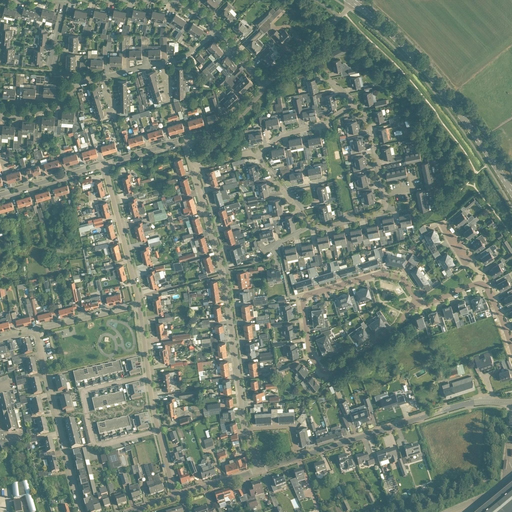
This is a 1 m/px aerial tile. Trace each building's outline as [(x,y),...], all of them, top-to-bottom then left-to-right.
[(205,0),(206,0),(205,2),(213,9),(219,3),(221,0),(215,0),(216,0),(215,0),(205,0)] [(228,2),(226,4),(222,8),(224,10),(220,14),(228,22),(230,20),(233,22),(237,18),(229,10),(232,7),(228,2)] [(2,17),(8,19),(8,16),(11,8),(5,6),(2,17)] [(20,9),(18,18),(19,18),(19,17),(18,17),(19,15),(24,17),(24,19),(27,20),(30,9),(24,7),(23,10),(20,9)] [(8,16),(8,19),(12,20),(13,17),(18,18),(20,9),(14,8),(14,9),(11,8),(8,16)] [(39,10),(37,19),(42,21),(43,18),(44,17),(46,18),(49,10),(43,8),(42,11),(39,10)] [(30,9),(27,20),(28,17),(37,19),(39,10),(33,9),(33,10),(30,9)] [(79,22),(81,11),(75,9),(75,11),(71,10),(70,17),(73,18),(73,21),(79,22)] [(134,22),(137,22),(140,10),(134,9),(132,18),(135,19),(134,22)] [(256,23),(259,27),(260,25),(268,18),(272,14),(274,12),(270,9),(270,10),(269,10),(265,14),(256,23)] [(49,10),(46,18),(46,20),(52,22),(55,23),(56,21),(55,21),(57,15),(54,14),(54,12),(49,10)] [(96,22),(98,23),(101,11),(94,10),(93,19),(96,19),(96,22)] [(139,23),(143,24),(143,23),(144,21),(146,12),(140,10),(137,22),(139,23)] [(154,25),(156,26),(159,12),(153,10),(151,20),(155,20),(154,25)] [(81,11),(79,22),(81,23),(82,20),(86,20),(86,17),(87,12),(81,11)] [(101,11),(98,23),(98,24),(100,25),(101,20),(104,21),(103,28),(104,28),(103,34),(105,34),(107,28),(109,19),(105,19),(107,12),(101,11)] [(126,12),(120,11),(118,23),(120,23),(121,20),(124,21),(126,12)] [(159,12),(156,26),(158,26),(159,21),(163,22),(163,21),(164,21),(164,22),(166,22),(167,16),(164,16),(165,13),(159,12)] [(167,16),(166,22),(170,23),(169,24),(170,24),(169,25),(173,28),(174,27),(181,17),(176,14),(173,18),(167,16)] [(268,18),(260,25),(266,31),(270,27),(271,23),(270,22),(271,21),(272,21),(275,18),(272,14),(268,18)] [(181,17),(174,27),(176,29),(178,26),(181,28),(186,21),(181,17)] [(241,21),(237,24),(234,28),(241,35),(243,34),(245,37),(252,30),(249,26),(247,28),(241,21)] [(190,35),(192,36),(198,26),(193,23),(190,27),(188,30),(191,32),(190,35)] [(2,31),(2,35),(10,35),(13,35),(13,29),(10,29),(11,26),(1,25),(1,31),(2,31)] [(260,37),(266,31),(260,25),(259,27),(257,29),(258,30),(255,33),(248,40),(251,42),(247,46),(255,54),(262,47),(256,41),(260,37)] [(198,26),(192,36),(192,37),(191,38),(193,39),(196,35),(199,37),(204,30),(198,26)] [(34,37),(47,38),(48,32),(45,32),(45,28),(39,28),(38,34),(39,34),(39,37),(34,37)] [(272,35),(276,39),(279,43),(282,40),(285,43),(292,36),(285,30),(280,35),(276,30),(272,35)] [(107,41),(107,45),(107,50),(111,50),(111,41),(111,36),(113,36),(113,38),(117,38),(117,34),(115,34),(111,34),(108,34),(107,41)] [(4,41),(4,44),(15,45),(10,44),(11,39),(10,39),(10,35),(2,35),(1,41),(4,41)] [(37,47),(44,47),(44,44),(47,44),(47,38),(34,37),(34,42),(35,44),(37,44),(36,47),(37,47)] [(167,44),(167,48),(167,53),(175,53),(175,45),(178,45),(178,43),(176,42),(174,41),(169,42),(169,44),(167,44)] [(206,45),(203,48),(205,50),(206,49),(209,53),(211,54),(219,46),(214,41),(208,47),(206,45)] [(5,50),(4,53),(15,54),(15,45),(4,44),(3,50),(5,50)] [(211,54),(208,56),(213,61),(215,59),(218,57),(220,55),(223,51),(219,46),(211,54)] [(269,46),(264,51),(260,55),(261,54),(263,56),(260,59),(267,66),(274,60),(269,55),(274,51),(269,46)] [(342,46),(333,51),(335,56),(345,52),(342,46)] [(34,49),(34,56),(42,56),(42,53),(43,53),(44,47),(37,47),(37,50),(34,49)] [(91,59),(91,67),(97,67),(97,53),(92,53),(92,50),(88,50),(88,55),(86,55),(86,59),(91,59)] [(15,54),(4,53),(4,59),(7,59),(6,64),(15,65),(15,57),(15,54)] [(204,58),(200,54),(197,58),(200,61),(201,63),(208,56),(207,55),(204,58)] [(205,73),(203,74),(210,81),(215,77),(211,72),(218,66),(217,65),(219,64),(223,69),(223,68),(226,66),(232,61),(227,55),(221,61),(219,59),(215,63),(208,70),(205,73)] [(41,60),(42,56),(34,56),(33,62),(32,61),(32,65),(42,66),(43,60),(41,60)] [(340,59),(337,60),(332,61),(334,71),(342,70),(340,59)] [(206,67),(202,71),(205,73),(208,70),(215,63),(213,61),(206,67)] [(226,75),(219,82),(222,84),(224,82),(227,80),(229,77),(234,73),(232,71),(233,69),(237,66),(232,61),(226,66),(223,68),(223,69),(221,70),(226,75)] [(148,73),(149,79),(158,76),(156,71),(148,73)] [(239,78),(241,81),(248,87),(253,82),(245,74),(242,76),(239,78)] [(315,74),(306,76),(307,81),(308,84),(308,86),(317,84),(316,82),(315,78),(314,75),(315,75),(315,74)] [(43,95),(49,95),(50,83),(44,83),(45,75),(41,75),(40,84),(44,84),(43,95)] [(149,85),(159,82),(158,76),(149,79),(151,84),(149,85)] [(358,76),(355,77),(351,78),(353,88),(360,87),(358,76)] [(229,97),(235,103),(240,98),(232,90),(234,88),(232,85),(227,80),(224,82),(231,90),(226,94),(229,97)] [(242,92),(248,87),(241,81),(239,83),(237,82),(235,84),(242,92)] [(149,85),(150,91),(159,89),(157,83),(159,82),(149,85)] [(317,84),(308,86),(310,92),(313,92),(318,91),(317,84)] [(90,88),(92,94),(100,92),(98,86),(90,88)] [(299,94),(299,96),(300,98),(306,96),(308,96),(307,93),(301,94),(300,89),(302,89),(301,88),(298,88),(299,94)] [(150,91),(152,97),(160,94),(159,89),(150,91)] [(89,95),(91,101),(102,98),(100,92),(92,94),(89,95)] [(371,92),(368,92),(363,93),(366,105),(373,103),(371,92)] [(317,104),(320,103),(318,97),(324,96),(323,93),(315,94),(317,104)] [(162,100),(160,94),(152,97),(154,103),(162,100)] [(312,109),(309,110),(310,118),(317,117),(316,116),(319,115),(318,110),(317,104),(315,94),(312,95),(308,96),(306,96),(307,102),(312,101),(312,104),(313,104),(312,109)] [(326,95),(327,102),(335,100),(334,94),(326,95)] [(230,107),(235,103),(229,97),(227,100),(224,96),(219,101),(222,108),(226,106),(225,103),(230,107)] [(299,112),(302,111),(301,103),(304,103),(303,100),(306,99),(306,96),(300,98),(296,98),(299,112)] [(91,101),(93,106),(101,104),(99,98),(102,98),(91,101)] [(299,112),(296,98),(293,99),(296,110),(293,111),(292,109),(289,110),(291,121),(292,121),(295,121),(295,120),(298,120),(296,113),(299,112)] [(386,99),(375,101),(376,107),(387,105),(387,104),(389,104),(388,99),(386,100),(386,99)] [(337,106),(335,100),(327,102),(328,108),(337,106)] [(93,106),(94,112),(103,110),(101,104),(93,106)] [(289,109),(283,110),(285,122),(291,121),(289,110),(289,109)] [(104,116),(103,110),(94,112),(96,118),(104,116)] [(210,110),(206,111),(208,117),(209,122),(217,120),(216,115),(215,114),(214,110),(211,111),(210,110)] [(381,110),(379,111),(374,112),(376,122),(384,121),(381,110)] [(195,118),(197,126),(204,124),(202,116),(195,118)] [(267,128),(273,127),(272,118),(268,119),(267,116),(261,117),(263,123),(266,123),(267,128)] [(49,117),(48,130),(54,130),(54,131),(57,131),(57,125),(54,125),(55,118),(49,117)] [(272,118),(273,127),(280,126),(278,117),(272,118)] [(346,128),(347,127),(359,125),(358,123),(357,123),(356,117),(352,117),(349,118),(344,119),(345,122),(344,123),(345,127),(346,128)] [(190,128),(197,126),(195,118),(188,120),(190,128)] [(175,124),(177,132),(184,130),(182,122),(175,124)] [(170,134),(177,132),(175,124),(168,126),(170,134)] [(157,125),(154,126),(157,138),(164,136),(163,131),(162,128),(159,129),(157,125)] [(359,127),(359,125),(347,127),(348,132),(347,133),(348,136),(354,134),(353,131),(358,130),(358,127),(359,127)] [(98,145),(94,131),(92,126),(90,127),(92,133),(91,134),(94,146),(98,145)] [(134,133),(137,144),(145,141),(142,134),(138,135),(136,130),(138,130),(137,126),(133,127),(134,133)] [(151,131),(148,132),(149,135),(150,140),(157,138),(154,126),(150,127),(151,131)] [(261,128),(254,129),(255,132),(257,140),(263,139),(261,128)] [(380,141),(382,140),(383,142),(386,141),(386,140),(388,139),(386,128),(378,129),(380,141)] [(250,142),(257,140),(255,132),(249,133),(250,142)] [(130,146),(137,144),(134,133),(131,134),(132,137),(129,137),(127,133),(123,134),(126,144),(130,143),(130,146)] [(352,139),(353,144),(364,142),(364,140),(362,140),(362,137),(358,138),(358,135),(348,137),(348,140),(352,139)] [(314,138),(316,146),(322,145),(321,136),(314,138)] [(295,139),(297,147),(303,146),(301,137),(295,139)] [(310,147),(316,146),(314,138),(308,139),(310,147)] [(290,148),(297,147),(295,139),(289,140),(290,148)] [(13,149),(17,148),(18,140),(13,140),(13,148),(7,147),(7,151),(13,149)] [(108,144),(110,152),(117,150),(115,142),(108,144)] [(365,144),(364,142),(353,144),(351,145),(352,150),(350,150),(351,153),(356,152),(361,151),(360,148),(364,148),(363,145),(365,144)] [(104,154),(110,152),(108,144),(101,146),(104,154)] [(82,149),(85,159),(91,157),(88,145),(82,147),(82,149)] [(278,149),(279,157),(286,156),(284,147),(278,149)] [(384,159),(389,158),(392,158),(390,147),(382,149),(384,159)] [(89,150),(91,157),(98,155),(97,150),(96,148),(89,150)] [(273,158),(279,157),(278,149),(271,150),(273,158)] [(354,157),(355,162),(366,160),(366,158),(364,158),(363,155),(358,156),(358,153),(351,155),(352,158),(354,157)] [(70,156),(72,163),(79,161),(77,154),(70,156)] [(66,165),(72,163),(70,156),(63,158),(66,165)] [(284,162),(281,163),(281,166),(286,165),(288,165),(291,164),(289,156),(286,157),(287,165),(284,165),(284,162)] [(422,163),(423,168),(432,166),(431,161),(432,161),(432,157),(425,158),(426,162),(422,163)] [(44,163),(47,170),(53,168),(51,161),(50,158),(47,159),(48,162),(44,163)] [(175,160),(177,167),(183,165),(181,158),(175,160)] [(51,161),(53,168),(60,166),(58,159),(51,161)] [(314,167),(316,176),(322,175),(321,170),(324,169),(324,170),(327,169),(326,160),(323,161),(323,166),(314,167)] [(366,162),(366,160),(355,162),(356,165),(353,166),(354,171),(360,170),(360,167),(366,166),(365,163),(366,162)] [(32,167),(34,174),(41,172),(39,165),(35,165),(35,162),(31,163),(32,166),(32,167)] [(248,166),(249,172),(258,171),(256,164),(248,166)] [(185,172),(183,165),(177,167),(179,174),(185,172)] [(290,173),(288,165),(286,165),(286,168),(280,170),(281,172),(282,172),(282,175),(290,174),(291,182),(298,180),(296,172),(290,173)] [(34,174),(32,167),(25,169),(27,176),(34,174)] [(208,171),(209,178),(221,175),(220,169),(219,168),(208,171)] [(13,172),(16,180),(22,178),(20,170),(13,172)] [(296,172),(298,180),(304,179),(302,170),(296,172)] [(251,178),(241,180),(242,183),(247,182),(249,182),(251,181),(260,180),(252,181),(252,178),(259,177),(258,171),(249,172),(251,178)] [(356,175),(357,180),(368,178),(368,176),(367,176),(366,173),(361,174),(360,171),(354,172),(354,175),(356,175)] [(9,182),(16,180),(13,172),(7,174),(9,182)] [(126,177),(122,178),(124,185),(131,183),(130,179),(130,177),(131,176),(130,174),(126,175),(126,177)] [(221,175),(209,178),(211,185),(218,183),(217,180),(221,179),(221,178),(225,177),(224,174),(221,175)] [(181,179),(183,186),(189,184),(187,178),(181,179)] [(369,180),(368,178),(357,180),(354,181),(355,186),(357,186),(357,189),(364,188),(364,187),(368,187),(367,184),(368,184),(367,181),(369,180)] [(92,190),(96,189),(103,187),(101,181),(98,181),(98,180),(94,181),(95,184),(91,186),(92,190)] [(260,180),(251,181),(252,185),(253,185),(254,191),(255,191),(255,190),(258,190),(259,190),(267,188),(266,182),(260,183),(259,180),(260,180)] [(131,183),(124,185),(126,191),(130,190),(130,192),(130,193),(133,192),(134,195),(138,194),(145,192),(147,192),(146,189),(145,189),(144,189),(142,190),(138,191),(135,192),(134,189),(133,189),(132,187),(136,186),(136,184),(135,182),(131,183)] [(61,186),(63,193),(70,191),(68,184),(61,186)] [(191,191),(189,184),(183,186),(180,187),(182,194),(191,191)] [(63,193),(61,186),(54,188),(56,195),(59,194),(60,197),(64,196),(63,193)] [(317,187),(319,194),(327,192),(326,186),(317,187)] [(105,194),(103,187),(96,189),(98,197),(102,196),(102,195),(105,194)] [(259,194),(257,194),(258,196),(269,194),(267,188),(259,190),(258,190),(259,194)] [(417,191),(418,196),(426,195),(426,194),(434,193),(433,188),(427,189),(427,191),(430,191),(426,192),(425,190),(417,191)] [(218,189),(213,191),(215,198),(228,194),(226,189),(224,189),(220,190),(220,189),(218,189)] [(359,190),(357,190),(358,193),(363,192),(364,197),(375,195),(374,193),(373,193),(372,190),(365,192),(364,189),(359,190)] [(42,192),(44,199),(51,197),(53,203),(54,203),(55,206),(56,205),(54,196),(51,196),(49,190),(42,192)] [(43,209),(45,208),(47,208),(46,205),(44,199),(42,192),(35,194),(37,201),(40,200),(43,209)] [(328,198),(327,192),(319,194),(320,200),(328,198)] [(165,198),(166,202),(172,200),(181,197),(180,193),(178,194),(174,195),(165,198)] [(228,194),(215,198),(217,204),(222,203),(224,203),(223,199),(230,197),(234,196),(233,194),(233,193),(229,194),(229,193),(228,194)] [(24,197),(26,204),(27,209),(32,207),(34,213),(38,211),(36,204),(33,205),(32,202),(33,202),(31,195),(24,197)] [(364,202),(363,203),(363,206),(370,205),(369,202),(374,201),(373,198),(375,197),(375,195),(364,197),(364,202)] [(19,206),(26,204),(24,197),(17,199),(19,206)] [(133,201),(129,202),(130,209),(137,207),(136,200),(137,200),(136,197),(134,198),(132,198),(133,201)] [(182,201),(181,197),(172,200),(166,202),(165,202),(166,205),(176,202),(176,203),(182,201)] [(183,200),(185,206),(195,204),(193,197),(188,198),(186,199),(183,200)] [(465,204),(468,208),(475,201),(476,200),(473,197),(465,204)] [(275,199),(268,200),(269,204),(271,203),(272,207),(281,205),(280,198),(275,199)] [(153,211),(148,212),(149,217),(154,215),(166,213),(164,206),(163,203),(162,200),(157,201),(158,204),(159,206),(159,209),(153,210),(153,211)] [(5,203),(7,210),(14,208),(12,201),(5,203)] [(98,203),(96,204),(97,211),(98,211),(101,210),(108,208),(107,202),(104,202),(104,201),(100,202),(100,203),(98,204),(98,203)] [(225,208),(219,210),(221,217),(231,214),(235,213),(235,210),(233,210),(233,208),(240,205),(239,201),(224,205),(225,208)] [(182,215),(180,215),(181,218),(182,218),(191,215),(190,212),(197,211),(195,204),(185,206),(181,208),(180,208),(182,215)] [(272,207),(269,207),(270,211),(270,213),(271,214),(277,213),(283,212),(281,205),(272,207)] [(319,206),(320,213),(328,211),(327,205),(319,206)] [(145,210),(144,206),(141,206),(137,207),(130,209),(132,215),(136,214),(137,217),(141,216),(140,213),(146,212),(145,210)] [(98,211),(97,211),(99,215),(99,216),(103,215),(104,218),(108,217),(107,216),(110,215),(108,208),(101,210),(98,211)] [(465,209),(454,218),(456,221),(455,221),(456,222),(456,223),(458,225),(459,226),(467,219),(465,216),(468,213),(465,209)] [(331,210),(328,211),(320,213),(321,219),(333,217),(331,210)] [(229,222),(230,225),(237,223),(236,220),(233,221),(231,214),(221,217),(223,224),(229,222)] [(191,215),(182,218),(183,221),(189,219),(191,226),(200,223),(198,216),(192,218),(191,215)] [(286,220),(282,221),(283,224),(294,222),(293,215),(288,216),(285,216),(286,220)] [(470,227),(465,231),(466,232),(465,233),(466,235),(465,235),(467,238),(468,237),(468,238),(476,232),(474,229),(475,229),(475,228),(476,227),(476,226),(475,225),(474,224),(476,222),(476,221),(479,219),(476,216),(471,220),(467,223),(470,227)] [(78,224),(79,227),(103,221),(102,217),(94,220),(93,219),(88,220),(89,222),(78,224)] [(390,231),(390,228),(388,218),(382,219),(384,229),(385,232),(390,231)] [(103,221),(79,227),(80,232),(90,229),(90,228),(104,224),(103,221)] [(105,223),(107,231),(114,229),(112,223),(109,223),(109,222),(105,223)] [(135,226),(136,233),(143,231),(151,229),(152,229),(151,225),(148,226),(147,222),(143,223),(142,222),(138,223),(139,225),(135,226)] [(294,222),(283,224),(284,227),(287,227),(287,230),(288,230),(295,229),(294,222)] [(191,226),(188,227),(190,233),(192,232),(192,233),(193,233),(198,231),(203,230),(200,223),(191,226)] [(427,237),(428,239),(438,234),(437,233),(436,232),(435,232),(434,229),(428,232),(424,224),(423,225),(419,228),(424,238),(427,237)] [(265,227),(268,238),(275,237),(272,225),(265,227)] [(368,233),(365,234),(368,248),(368,249),(371,248),(370,242),(370,241),(369,237),(374,236),(372,226),(367,227),(368,232),(368,233)] [(262,240),(268,238),(265,227),(266,231),(262,232),(261,228),(259,228),(259,231),(262,240)] [(154,228),(152,229),(151,229),(143,231),(136,233),(138,240),(142,238),(143,241),(147,240),(146,237),(145,237),(144,235),(149,234),(148,232),(151,231),(155,231),(154,228)] [(225,230),(227,237),(241,232),(240,229),(232,231),(232,228),(231,228),(225,230)] [(361,228),(356,229),(358,240),(363,239),(363,240),(364,242),(364,243),(364,246),(365,245),(367,245),(368,249),(368,248),(365,234),(362,234),(362,233),(361,228)] [(98,242),(99,244),(110,242),(109,239),(113,238),(113,237),(116,236),(114,229),(107,231),(105,232),(106,237),(107,239),(100,241),(98,241),(98,242)] [(356,229),(350,231),(351,235),(352,241),(353,242),(353,244),(358,243),(358,241),(358,240),(356,229)] [(241,232),(227,237),(229,243),(234,242),(235,245),(245,242),(244,238),(238,239),(237,237),(244,235),(243,232),(241,232)] [(334,234),(336,245),(337,247),(342,246),(341,243),(339,233),(338,233),(338,232),(334,233),(334,234)] [(427,243),(432,253),(438,250),(434,243),(439,240),(438,237),(438,236),(438,235),(438,234),(428,239),(430,242),(427,243)] [(477,251),(482,248),(485,246),(483,243),(486,240),(482,234),(475,238),(477,241),(473,244),(475,247),(475,248),(476,250),(477,250),(477,251)] [(196,241),(194,242),(196,246),(198,245),(206,243),(204,236),(199,237),(195,238),(196,241)] [(99,244),(98,245),(99,249),(107,247),(108,253),(119,250),(117,244),(115,244),(114,243),(111,244),(110,242),(99,244)] [(198,245),(196,246),(197,251),(198,251),(199,252),(202,251),(203,251),(208,249),(206,243),(198,245)] [(481,257),(484,261),(485,261),(486,263),(490,260),(494,258),(492,255),(495,254),(496,253),(496,252),(496,251),(494,249),(497,247),(494,243),(485,249),(487,253),(481,257)] [(230,249),(232,256),(243,253),(241,244),(235,246),(235,248),(230,249)] [(141,250),(143,257),(150,255),(148,249),(149,249),(148,246),(144,247),(145,249),(141,250)] [(375,258),(369,260),(371,267),(372,267),(377,266),(380,265),(379,265),(378,260),(381,259),(380,257),(378,249),(378,247),(374,248),(375,253),(375,258)] [(287,257),(284,257),(286,271),(289,271),(288,262),(293,261),(292,258),(290,248),(285,249),(287,257)] [(121,257),(119,250),(113,252),(115,260),(118,259),(118,258),(121,257)] [(440,265),(442,263),(452,257),(451,257),(450,256),(449,256),(447,253),(442,257),(438,250),(432,253),(438,262),(440,265)] [(186,255),(178,257),(180,261),(181,261),(183,260),(187,259),(196,256),(195,252),(186,255)] [(232,256),(234,263),(243,260),(243,259),(244,259),(245,263),(254,260),(253,257),(253,256),(246,258),(245,252),(232,256)] [(385,255),(385,256),(387,256),(387,257),(386,262),(391,263),(391,264),(395,265),(397,256),(392,255),(392,253),(386,252),(385,255)] [(355,254),(359,266),(362,265),(364,269),(363,270),(366,269),(370,267),(371,267),(369,260),(363,262),(360,258),(359,253),(355,254)] [(397,256),(395,265),(399,265),(404,266),(405,261),(406,254),(402,253),(397,253),(397,256)] [(408,260),(412,263),(416,257),(416,256),(413,253),(408,260)] [(353,265),(347,266),(349,273),(350,273),(355,272),(358,272),(357,271),(356,267),(359,266),(355,254),(352,255),(353,260),(353,265)] [(151,262),(150,255),(143,257),(144,264),(148,263),(149,265),(153,264),(152,261),(151,262)] [(201,260),(201,261),(202,265),(212,262),(210,255),(205,257),(204,257),(201,258),(201,260)] [(452,258),(452,257),(442,263),(446,268),(442,271),(446,277),(447,276),(448,277),(453,273),(449,267),(454,263),(452,261),(452,260),(452,259),(452,258)] [(333,260),(337,272),(340,271),(342,276),(341,276),(344,276),(348,274),(349,273),(347,266),(341,268),(339,264),(337,259),(333,260)] [(331,271),(325,273),(327,280),(328,280),(333,279),(336,278),(335,278),(334,273),(337,272),(333,260),(330,261),(331,266),(331,271)] [(180,261),(173,262),(176,271),(183,269),(181,261),(180,261)] [(493,268),(490,270),(490,271),(490,272),(491,274),(492,274),(494,276),(498,274),(503,271),(501,267),(504,265),(503,262),(502,261),(497,264),(493,267),(493,268)] [(212,262),(202,265),(203,270),(205,270),(205,271),(214,269),(212,262)] [(118,273),(125,271),(123,265),(120,265),(120,264),(116,265),(117,268),(113,270),(114,274),(118,273)] [(311,267),(315,279),(318,278),(320,283),(319,283),(322,282),(326,280),(327,280),(325,273),(319,275),(317,271),(315,266),(311,267)] [(309,278),(303,280),(305,287),(306,286),(311,286),(314,285),(313,284),(313,285),(312,280),(315,279),(311,267),(308,268),(309,273),(309,278)] [(414,276),(416,279),(423,274),(426,272),(424,269),(422,269),(420,270),(418,267),(412,271),(415,275),(414,276)] [(280,271),(276,271),(274,271),(273,269),(267,270),(268,275),(267,276),(267,277),(268,278),(269,280),(269,281),(269,282),(270,283),(271,283),(272,282),(273,282),(273,281),(273,280),(277,279),(277,280),(281,279),(280,271)] [(154,270),(150,271),(151,273),(147,274),(149,281),(161,278),(159,271),(155,272),(154,270)] [(126,278),(125,271),(118,273),(120,281),(124,280),(124,279),(126,278)] [(237,272),(238,279),(249,278),(248,271),(237,272)] [(297,290),(300,289),(304,287),(305,287),(303,280),(297,281),(295,277),(293,272),(289,273),(293,285),(296,284),(298,289),(297,289),(297,290)] [(500,288),(501,290),(506,287),(507,288),(510,286),(509,285),(510,285),(508,281),(511,279),(508,272),(500,277),(502,280),(497,283),(498,285),(498,286),(499,288),(500,288)] [(428,282),(423,274),(416,279),(418,282),(419,282),(422,286),(428,282)] [(161,278),(149,281),(150,288),(154,287),(155,289),(159,288),(158,285),(157,286),(157,284),(164,282),(164,281),(166,281),(166,277),(163,278),(163,277),(161,278)] [(250,283),(249,278),(238,279),(239,286),(245,286),(245,288),(252,287),(251,283),(250,283)] [(69,283),(73,301),(78,300),(76,291),(74,282),(74,280),(71,280),(71,282),(69,283)] [(244,289),(244,292),(240,292),(241,300),(250,299),(250,295),(249,291),(249,288),(244,289)] [(359,290),(356,291),(357,294),(359,300),(358,300),(359,304),(366,302),(365,299),(362,288),(361,288),(360,289),(360,290),(359,290)] [(362,288),(365,299),(370,297),(368,288),(365,289),(364,288),(363,288),(362,288)] [(113,295),(115,303),(122,301),(120,293),(113,295)] [(343,294),(342,294),(346,304),(351,302),(349,293),(346,294),(345,294),(344,294),(343,294)] [(340,306),(339,306),(340,309),(347,307),(346,304),(342,294),(341,295),(340,296),(337,297),(340,306)] [(100,295),(90,297),(91,297),(91,301),(93,308),(100,306),(99,302),(101,302),(101,298),(100,295)] [(108,304),(115,303),(113,295),(107,296),(108,304)] [(154,305),(161,304),(165,304),(164,300),(160,300),(160,298),(161,298),(161,295),(157,295),(157,298),(153,299),(154,305)] [(481,311),(489,308),(486,301),(482,302),(480,296),(475,297),(475,298),(472,299),(475,309),(480,307),(481,311)] [(34,298),(31,298),(31,302),(33,311),(34,311),(34,312),(35,315),(34,315),(35,318),(38,317),(39,321),(46,319),(45,312),(44,309),(41,310),(41,311),(38,312),(38,311),(37,311),(34,297),(34,298)] [(84,301),(82,302),(82,303),(83,306),(85,305),(86,309),(93,308),(91,301),(91,297),(84,299),(84,301)] [(66,307),(68,314),(75,312),(74,309),(77,308),(76,305),(76,303),(73,303),(73,302),(72,301),(71,301),(70,301),(70,302),(69,303),(70,304),(65,305),(66,307)] [(312,318),(324,317),(323,313),(326,313),(326,312),(327,310),(326,309),(325,308),(324,308),(324,305),(326,305),(325,301),(317,303),(319,309),(312,310),(313,315),(312,315),(312,318)] [(461,312),(461,313),(466,311),(467,315),(469,315),(470,317),(474,316),(471,308),(468,309),(467,305),(466,305),(465,301),(463,302),(463,301),(460,302),(460,303),(458,304),(459,307),(460,312),(461,312)] [(29,315),(23,317),(25,324),(32,322),(31,319),(34,318),(33,315),(32,312),(33,311),(31,302),(27,303),(29,313),(29,315)] [(56,310),(55,310),(56,313),(60,312),(61,316),(68,314),(66,307),(62,307),(61,303),(55,304),(56,310)] [(162,311),(161,304),(154,305),(155,312),(159,312),(159,314),(163,314),(163,311),(162,311)] [(280,314),(279,314),(279,318),(283,318),(293,317),(292,307),(290,307),(289,304),(281,305),(282,305),(282,308),(279,309),(280,314)] [(213,307),(208,307),(208,310),(209,310),(209,314),(210,314),(221,312),(220,306),(215,306),(213,307)] [(456,321),(459,320),(459,319),(457,311),(453,312),(451,306),(443,308),(446,318),(452,316),(453,318),(454,317),(456,321)] [(45,312),(46,319),(53,317),(52,314),(56,313),(55,310),(52,311),(50,307),(44,308),(44,309),(45,312)] [(256,316),(257,320),(270,318),(269,308),(265,309),(266,314),(258,315),(257,310),(250,311),(242,312),(243,318),(254,317),(254,316),(256,316)] [(378,318),(375,320),(381,329),(382,328),(382,327),(383,326),(385,325),(383,322),(380,317),(383,315),(380,310),(377,312),(378,315),(376,316),(378,318)] [(14,321),(13,321),(13,323),(17,322),(18,326),(25,324),(23,317),(19,318),(18,316),(17,317),(15,311),(11,312),(14,321)] [(437,311),(429,313),(430,316),(429,316),(430,317),(430,316),(432,323),(436,321),(436,324),(438,323),(439,324),(441,324),(443,332),(447,331),(442,315),(438,316),(437,311)] [(1,318),(3,329),(10,327),(10,324),(13,323),(13,321),(12,322),(10,312),(7,313),(6,315),(6,317),(1,318)] [(430,326),(428,320),(424,321),(422,315),(415,317),(418,326),(422,325),(423,328),(426,327),(426,328),(427,328),(426,327),(430,326)] [(324,320),(324,317),(312,318),(313,321),(314,321),(314,326),(320,325),(321,330),(329,327),(327,320),(324,320)] [(270,319),(270,318),(257,320),(257,324),(267,322),(268,328),(271,327),(271,323),(270,319)] [(375,320),(370,324),(375,331),(378,330),(379,330),(380,329),(381,329),(375,320)] [(361,325),(356,328),(364,339),(369,336),(363,328),(364,328),(367,326),(365,323),(363,321),(361,323),(362,324),(361,325)] [(292,323),(287,324),(284,324),(286,337),(292,336),(293,337),(296,336),(296,333),(295,333),(294,327),(292,328),(292,323)] [(356,328),(349,333),(352,337),(354,336),(359,343),(364,339),(356,328)] [(168,329),(164,329),(157,330),(158,337),(161,337),(161,338),(165,337),(165,335),(169,335),(168,329)] [(319,346),(329,342),(332,341),(329,334),(331,333),(330,329),(321,332),(323,336),(317,338),(319,343),(318,344),(319,346)] [(13,344),(8,345),(10,352),(13,351),(21,349),(31,347),(30,344),(31,344),(30,341),(29,341),(29,340),(26,341),(25,338),(20,339),(21,347),(14,348),(13,344)] [(160,348),(160,355),(168,354),(171,353),(170,345),(184,343),(184,338),(173,340),(170,340),(165,341),(165,344),(163,345),(164,348),(160,348)] [(331,346),(329,342),(319,346),(319,347),(319,346),(321,349),(321,348),(323,353),(332,349),(333,350),(334,350),(336,353),(343,350),(342,346),(337,348),(335,344),(331,346)] [(288,357),(293,357),(298,356),(298,355),(298,354),(299,353),(298,353),(298,352),(297,347),(295,347),(295,343),(286,344),(286,351),(287,351),(288,357)] [(0,346),(0,350),(1,356),(4,356),(6,360),(11,358),(10,352),(6,353),(5,346),(0,346)] [(260,357),(273,356),(274,356),(273,346),(269,347),(270,351),(260,353),(260,357)] [(10,352),(11,358),(12,358),(13,362),(19,360),(18,356),(15,357),(13,351),(10,352)] [(478,355),(474,357),(479,369),(493,364),(489,351),(484,353),(485,357),(480,359),(478,355)] [(172,358),(171,353),(168,354),(160,355),(161,362),(166,361),(166,364),(170,363),(170,358),(172,358)] [(125,369),(136,367),(135,364),(138,363),(137,358),(127,361),(128,365),(125,366),(125,369)] [(27,361),(23,363),(23,366),(24,370),(36,367),(34,360),(27,361)] [(211,360),(208,360),(197,361),(197,364),(198,364),(198,370),(203,370),(203,364),(208,364),(212,363),(211,360)] [(505,370),(499,372),(500,375),(501,380),(511,377),(510,373),(510,372),(509,369),(508,369),(508,368),(505,360),(502,361),(501,361),(505,370)] [(113,363),(112,363),(115,374),(119,373),(123,372),(120,361),(116,362),(113,363)] [(105,365),(107,376),(108,376),(108,375),(111,375),(115,374),(112,363),(108,364),(105,365)] [(293,368),(297,374),(298,374),(301,377),(302,377),(303,377),(304,377),(304,376),(304,375),(308,372),(308,371),(308,370),(307,369),(306,368),(303,365),(301,366),(299,363),(293,368)] [(465,373),(462,363),(456,365),(445,368),(447,374),(441,375),(440,373),(435,374),(437,380),(442,379),(465,373)] [(97,367),(99,378),(100,378),(100,377),(103,376),(103,377),(107,376),(105,365),(100,366),(97,367)] [(24,370),(26,376),(28,376),(29,375),(37,374),(36,367),(24,370)] [(89,368),(89,369),(92,380),(92,379),(95,378),(95,379),(99,378),(97,367),(93,368),(90,369),(89,368)] [(136,370),(136,367),(125,369),(126,373),(129,372),(130,376),(141,374),(140,369),(136,370)] [(92,380),(89,369),(85,370),(82,371),(82,370),(81,370),(84,381),(88,380),(88,381),(92,380)] [(80,382),(84,381),(81,370),(77,371),(77,372),(74,373),(74,372),(73,372),(76,383),(80,382)] [(57,385),(66,383),(64,375),(58,376),(58,379),(55,380),(57,385)] [(406,375),(399,378),(404,390),(411,387),(406,375)] [(320,386),(317,382),(312,376),(308,380),(306,377),(301,382),(304,386),(307,387),(309,385),(313,391),(320,386)] [(443,389),(445,393),(446,398),(475,388),(472,379),(471,376),(452,382),(453,385),(450,387),(449,382),(442,384),(443,389)] [(30,382),(27,382),(28,384),(29,389),(32,388),(40,386),(39,379),(34,381),(31,381),(30,382)] [(261,379),(256,379),(251,380),(252,387),(262,386),(261,379)] [(66,383),(57,385),(58,391),(65,390),(66,392),(68,392),(66,383)] [(140,387),(139,383),(128,385),(129,389),(126,390),(127,393),(137,391),(137,388),(140,387)] [(174,384),(165,386),(165,390),(166,392),(172,392),(171,389),(172,389),(175,389),(174,388),(174,384)] [(42,393),(40,386),(32,388),(34,395),(42,393)] [(138,394),(137,391),(127,393),(128,397),(131,396),(132,400),(142,398),(141,393),(138,394)] [(263,391),(258,392),(253,393),(254,400),(265,399),(265,395),(264,395),(263,391)] [(120,393),(116,394),(118,405),(122,404),(122,403),(126,403),(123,392),(120,393)] [(0,396),(0,398),(1,403),(12,401),(10,393),(6,394),(6,395),(0,396)] [(61,395),(62,399),(60,399),(61,405),(73,402),(70,393),(61,395)] [(405,402),(404,397),(403,395),(397,397),(395,393),(381,398),(384,408),(391,405),(391,406),(405,402)] [(112,395),(108,396),(111,407),(115,406),(115,405),(118,405),(116,394),(115,394),(112,395)] [(104,397),(100,398),(103,409),(107,408),(107,407),(110,406),(110,407),(111,407),(108,396),(107,396),(108,396),(104,397)] [(363,398),(366,406),(371,404),(369,396),(363,398)] [(228,405),(229,405),(233,404),(232,397),(227,398),(223,398),(223,401),(227,401),(228,405)] [(96,398),(92,399),(95,410),(99,409),(102,408),(102,409),(103,409),(100,398),(96,399),(96,398)] [(33,405),(34,408),(42,406),(40,399),(28,402),(29,406),(33,405)] [(339,403),(344,413),(351,410),(346,400),(339,403)] [(1,403),(3,410),(14,408),(12,401),(1,403)] [(73,402),(61,405),(63,411),(66,410),(66,413),(75,411),(73,402)] [(44,414),(42,406),(34,408),(35,412),(31,413),(32,417),(44,414)] [(175,414),(174,407),(168,408),(169,415),(172,415),(173,417),(177,417),(176,414),(175,414)] [(367,407),(359,410),(363,421),(364,420),(365,421),(369,419),(370,418),(369,414),(370,414),(371,414),(369,409),(369,410),(368,410),(367,407)] [(5,417),(16,415),(14,408),(3,410),(3,411),(4,417),(5,417)] [(234,410),(223,411),(224,418),(225,418),(225,422),(229,421),(229,417),(235,417),(234,410)] [(363,422),(363,421),(359,410),(351,413),(352,415),(351,416),(350,415),(350,416),(352,420),(353,419),(354,423),(357,422),(358,423),(363,422)] [(286,412),(287,422),(289,422),(294,422),(294,415),(295,415),(294,411),(286,412)] [(263,413),(264,423),(266,423),(266,424),(272,423),(271,417),(272,417),(272,412),(263,413)] [(279,423),(284,423),(284,422),(287,422),(286,412),(278,412),(278,416),(279,423)] [(256,424),(262,424),(262,423),(264,423),(263,413),(255,413),(255,418),(256,418),(256,424)] [(146,418),(145,414),(135,416),(136,420),(133,421),(134,425),(144,422),(143,419),(146,418)] [(341,416),(345,427),(347,426),(350,425),(345,414),(341,416)] [(5,417),(7,424),(17,422),(16,415),(5,417)] [(125,417),(121,418),(123,429),(128,428),(127,428),(131,427),(131,428),(129,416),(128,417),(125,418),(125,417)] [(84,417),(82,418),(88,445),(90,444),(84,417)] [(123,429),(121,418),(120,418),(120,419),(117,420),(117,419),(113,420),(115,431),(120,430),(123,429),(123,430),(123,429)] [(37,421),(34,421),(35,425),(38,425),(39,428),(47,426),(45,419),(37,421)] [(70,443),(72,449),(83,446),(77,419),(65,421),(67,427),(66,427),(70,426),(71,429),(67,430),(70,440),(69,440),(69,441),(73,440),(74,442),(70,443)] [(115,431),(113,420),(112,420),(112,421),(109,422),(109,421),(105,422),(108,433),(112,432),(115,431)] [(20,430),(17,422),(7,424),(8,432),(15,430),(16,431),(20,430)] [(108,433),(105,422),(105,423),(101,423),(97,424),(100,435),(104,434),(107,433),(108,433)] [(144,422),(134,425),(134,428),(137,427),(138,432),(149,429),(148,424),(145,425),(144,422)] [(232,431),(233,431),(238,429),(236,422),(230,423),(230,424),(225,425),(226,428),(227,431),(228,432),(232,431)] [(39,432),(36,432),(37,435),(37,436),(38,436),(41,435),(41,434),(48,433),(47,426),(39,428),(39,432)] [(298,435),(298,437),(308,435),(307,427),(302,428),(303,429),(296,430),(297,435),(298,435)] [(328,432),(331,440),(343,436),(341,428),(328,432)] [(29,441),(36,439),(35,436),(31,437),(30,430),(26,431),(28,437),(29,441)] [(175,432),(174,432),(170,434),(172,442),(175,441),(176,444),(179,443),(175,432)] [(328,432),(316,436),(319,444),(331,440),(328,432)] [(298,440),(299,445),(310,443),(308,435),(298,437),(299,440),(298,440)] [(204,439),(205,443),(207,450),(215,447),(211,437),(204,439)] [(41,441),(39,441),(41,448),(45,447),(53,445),(52,438),(44,440),(44,439),(41,440),(41,441)] [(404,448),(406,453),(407,458),(421,453),(418,444),(411,447),(410,446),(404,448)] [(41,455),(40,455),(40,458),(48,457),(47,454),(47,453),(55,452),(53,445),(45,447),(46,450),(43,451),(41,452),(41,455)] [(219,458),(227,456),(225,450),(223,450),(223,448),(217,449),(218,452),(217,453),(219,458)] [(388,460),(389,464),(388,460),(391,459),(393,464),(397,463),(396,461),(398,460),(397,457),(394,448),(385,451),(388,460)] [(86,449),(73,453),(74,457),(75,457),(76,456),(77,463),(76,463),(78,472),(78,471),(79,471),(81,478),(80,478),(79,478),(81,486),(82,486),(83,486),(85,492),(83,493),(84,497),(85,502),(84,502),(85,506),(86,506),(87,511),(89,511),(90,511),(95,511),(97,511),(102,511),(100,506),(98,499),(99,499),(99,501),(102,500),(101,498),(102,498),(103,503),(105,507),(110,505),(109,501),(107,495),(108,495),(106,490),(103,491),(102,490),(99,491),(100,493),(96,494),(86,450),(86,449)] [(381,467),(389,464),(388,460),(385,451),(376,454),(381,467)] [(179,464),(183,463),(181,459),(184,458),(182,452),(178,453),(171,454),(174,463),(178,462),(179,464)] [(356,457),(357,462),(359,466),(368,463),(369,467),(375,464),(373,458),(369,460),(367,453),(356,457)] [(101,456),(103,465),(109,463),(106,454),(101,456)] [(109,463),(111,470),(117,469),(115,460),(114,460),(113,454),(107,455),(109,463)] [(237,463),(240,469),(247,467),(245,460),(244,456),(241,457),(238,458),(236,459),(237,463)] [(355,468),(355,466),(353,461),(348,462),(346,456),(339,458),(341,466),(345,465),(347,471),(355,468)] [(48,457),(40,458),(41,462),(49,460),(49,463),(47,463),(48,467),(58,464),(56,458),(49,459),(48,457)] [(240,470),(240,469),(237,463),(236,459),(238,458),(236,458),(229,460),(230,463),(225,464),(228,473),(240,470)] [(135,469),(137,474),(138,481),(142,479),(139,467),(140,467),(139,464),(137,464),(136,459),(133,459),(136,469),(135,469)] [(402,460),(397,461),(403,478),(408,476),(407,474),(409,474),(407,470),(406,471),(405,468),(408,467),(408,465),(404,466),(402,460)] [(315,466),(316,471),(317,474),(323,472),(324,475),(328,474),(326,470),(323,463),(315,466)] [(58,464),(48,467),(49,470),(51,470),(52,473),(60,471),(58,464)] [(193,477),(198,476),(194,464),(189,466),(193,477)] [(208,474),(209,478),(216,475),(214,468),(213,468),(212,464),(207,466),(210,473),(208,474)] [(151,495),(157,493),(154,485),(151,478),(148,465),(144,466),(149,482),(147,483),(148,487),(151,495)] [(154,485),(157,493),(164,491),(161,482),(158,475),(152,478),(148,465),(151,478),(154,485)] [(203,480),(209,478),(208,474),(210,473),(207,466),(199,469),(203,480)] [(182,469),(177,471),(182,485),(190,482),(194,481),(193,477),(189,478),(189,477),(188,476),(186,477),(184,472),(183,472),(182,469)] [(290,481),(299,501),(305,499),(302,490),(299,491),(296,482),(302,480),(302,481),(305,480),(304,477),(304,475),(302,470),(295,472),(296,479),(290,481)] [(335,485),(339,483),(337,479),(333,471),(329,473),(335,485)] [(123,486),(130,484),(127,475),(120,477),(123,486)] [(274,492),(277,491),(281,489),(281,488),(286,486),(285,484),(286,484),(283,475),(272,479),(274,483),(273,484),(274,486),(272,487),(274,492)] [(27,480),(12,482),(13,499),(25,497),(29,511),(37,511),(34,503),(33,499),(28,480),(27,480)] [(263,493),(261,487),(260,482),(251,485),(253,489),(249,490),(251,497),(263,493)] [(511,511),(511,483),(477,511),(511,511)] [(138,485),(129,487),(130,492),(133,501),(141,498),(140,494),(141,494),(138,485)] [(225,503),(228,511),(232,511),(231,505),(230,500),(234,499),(232,492),(230,493),(229,491),(222,493),(225,503)] [(127,503),(125,498),(123,492),(119,494),(114,495),(115,499),(116,499),(118,506),(127,503)] [(219,494),(215,495),(217,500),(217,501),(218,504),(219,504),(219,505),(225,503),(222,493),(221,492),(219,493),(219,494)] [(395,500),(389,503),(391,507),(395,505),(394,504),(401,501),(400,497),(398,494),(393,496),(395,500)] [(248,502),(249,504),(250,509),(252,508),(255,507),(258,506),(256,500),(248,502)] [(342,503),(346,511),(347,511),(351,510),(346,501),(342,503)]
